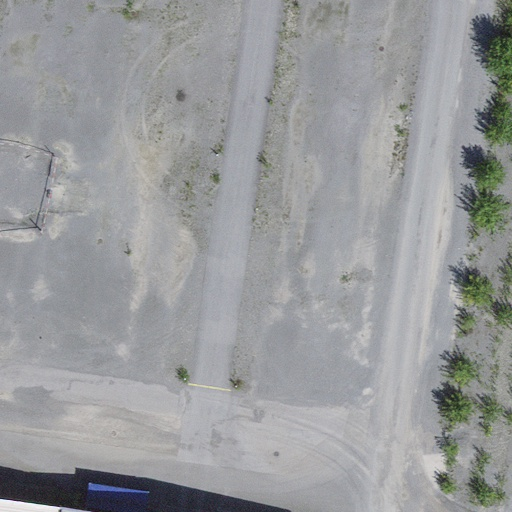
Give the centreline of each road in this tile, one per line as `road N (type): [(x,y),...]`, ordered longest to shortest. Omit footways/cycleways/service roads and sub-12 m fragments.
road 1 (unknown): [(455,0),(402,429)]
road 2 (unknown): [(0,386),(402,429)]
